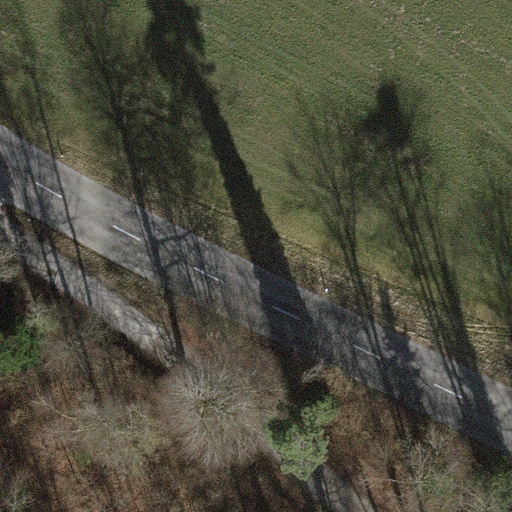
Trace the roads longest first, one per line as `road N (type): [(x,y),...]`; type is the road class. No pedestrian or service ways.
road 1 (tertiary): [(0,160),(183,268),(511,428)]
road 2 (track): [(378,511),(292,436),(0,225)]
